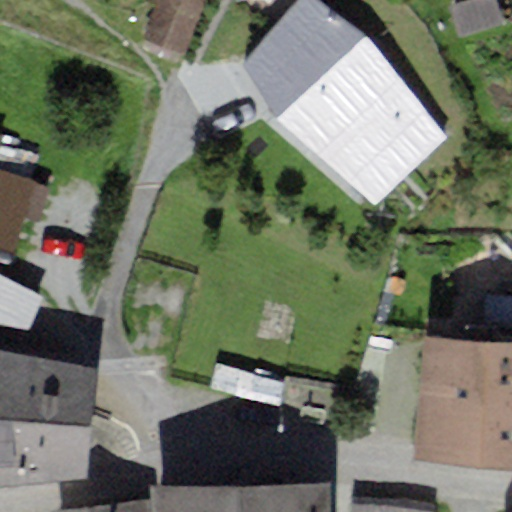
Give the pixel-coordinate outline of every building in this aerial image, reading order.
[(201,0),(153,0),(141,37),(163,44),(184,51),(201,0)] [(359,27),(306,0),(296,0),(241,57),(271,115),(372,203),(442,135),(359,27)] [(495,0),(466,0),(445,8),(456,38),(503,20),(495,0)] [(0,244),(0,243),(12,247),(22,215),(37,220),(49,182),(26,175),(32,157),(0,146),(0,244)] [(511,337),(422,333),(414,460),(467,463),(511,465),(511,337)] [(0,482),(86,475),(94,395),(97,363),(0,345),(0,482)] [(246,483),(150,483),(151,497),(152,511),(324,511),(324,482),(246,483)] [(433,511),(434,500),(354,495),(353,511),(433,511)] [(49,511),(152,511),(151,497),(49,509),(49,511)]
